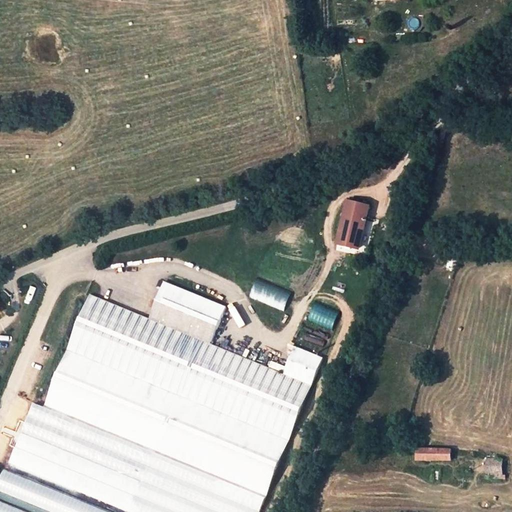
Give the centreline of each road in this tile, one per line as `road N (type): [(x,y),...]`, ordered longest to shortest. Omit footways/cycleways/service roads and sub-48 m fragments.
road 1 (residential): [(511,40),(457,90),(310,179),(109,236),(0,282)]
road 2 (track): [(457,90),(404,243),(291,511)]
road 3 (track): [(61,253),(0,411)]
